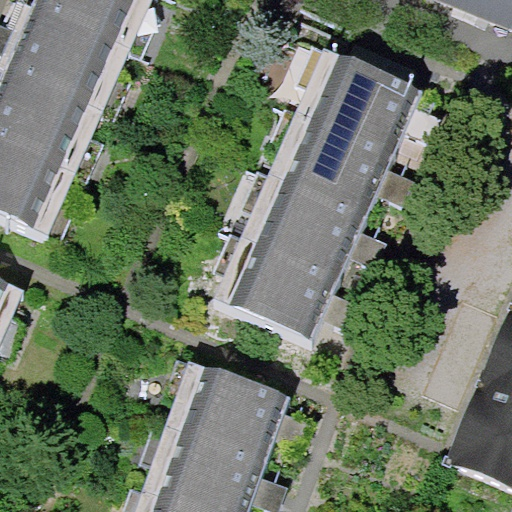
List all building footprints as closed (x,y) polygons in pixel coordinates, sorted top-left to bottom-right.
[(15,0),(11,9),(116,54),(139,0),(15,0)] [(511,0),(442,0),(510,29),(511,24),(511,0)] [(11,9),(0,34),(0,77),(89,116),(116,54),(11,9)] [(328,55),(301,118),(392,157),(419,94),(328,55)] [(89,116),(0,77),(0,150),(63,177),(89,116)] [(392,157),(301,118),(273,181),(364,220),(392,157)] [(0,223),(36,239),(63,177),(0,150),(0,223)] [(364,220),(273,181),(246,245),(337,284),(364,220)] [(337,284),(246,245),(219,308),(310,347),(337,284)] [(511,294),(442,460),(511,489),(511,294)] [(0,327),(10,304),(0,299),(0,327)] [(186,370),(162,432),(269,473),(293,410),(186,370)] [(138,495),(183,511),(254,511),(269,473),(162,432),(138,495)] [(183,511),(138,495),(131,511),(183,511)]
